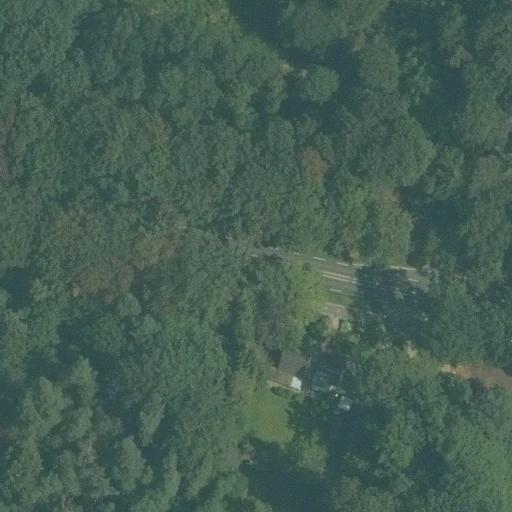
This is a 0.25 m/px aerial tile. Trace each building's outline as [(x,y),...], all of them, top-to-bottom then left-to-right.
[(299,393),(311,359),(286,350),(274,384),(299,393)] [(354,399),(363,372),(329,361),(328,363),(321,361),(311,390),(328,396),(330,391),(354,399)] [(285,407),(306,412),(309,399),(288,394),(285,407)] [(335,394),(327,411),(355,425),(360,415),(343,407),(347,400),(335,394)] [(464,439),(467,420),(449,416),(446,435),(464,439)] [(327,440),(339,444),(341,445),(347,426),(334,421),(327,440)] [(264,473),(267,463),(251,459),(247,468),(264,473)]
